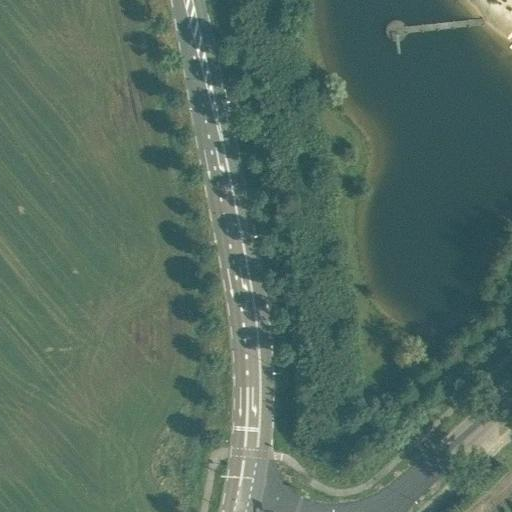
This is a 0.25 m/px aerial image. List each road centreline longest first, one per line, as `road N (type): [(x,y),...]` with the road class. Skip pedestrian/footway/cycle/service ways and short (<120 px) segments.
road 1 (secondary): [(246,503),(250,309),(190,0)]
road 2 (residential): [(0,55),(50,287),(56,361),(53,416),(26,511)]
road 3 (tertiary): [(375,511),(511,393)]
